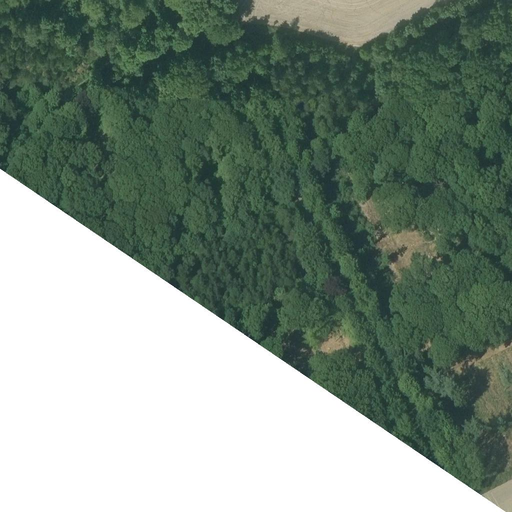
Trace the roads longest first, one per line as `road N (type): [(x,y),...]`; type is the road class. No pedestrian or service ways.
road 1 (track): [(198,0),(452,511)]
road 2 (track): [(214,31),(238,17),(347,46)]
